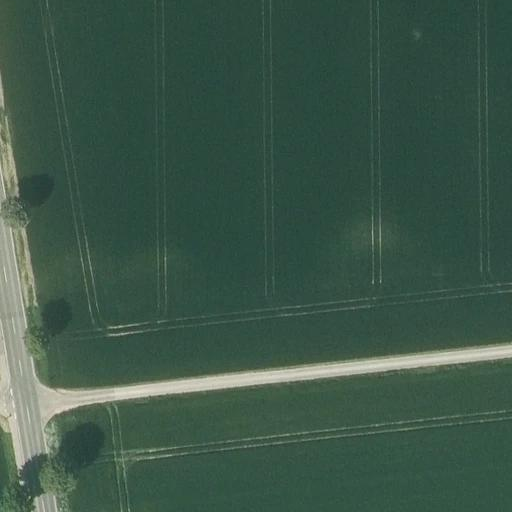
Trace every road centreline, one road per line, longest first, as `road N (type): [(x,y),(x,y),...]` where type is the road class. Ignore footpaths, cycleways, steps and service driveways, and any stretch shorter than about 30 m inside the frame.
road 1 (track): [(511,351),(0,404)]
road 2 (secondary): [(0,238),(42,511)]
